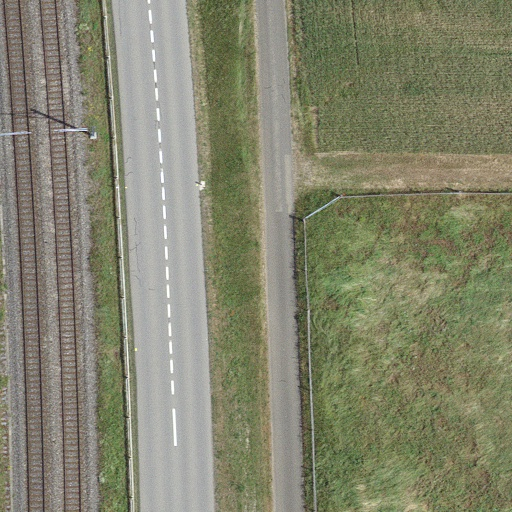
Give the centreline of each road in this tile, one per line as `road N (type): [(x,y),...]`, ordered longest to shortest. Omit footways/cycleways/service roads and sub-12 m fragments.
road 1 (unclassified): [(263,0),(291,511)]
road 2 (primary): [(149,0),(176,511)]
road 3 (track): [(276,160),(511,167)]
